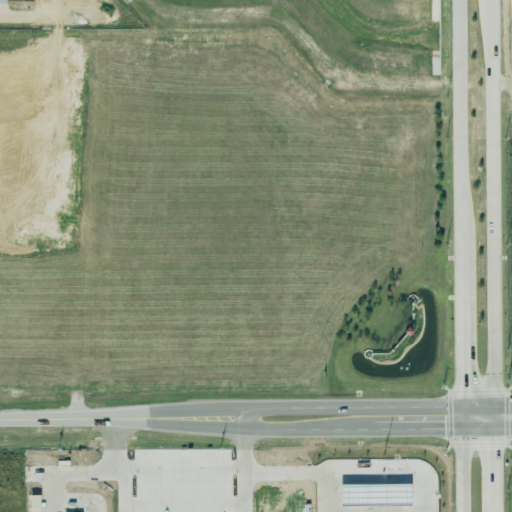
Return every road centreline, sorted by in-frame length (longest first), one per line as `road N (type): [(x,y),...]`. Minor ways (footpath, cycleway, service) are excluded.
road 1 (secondary): [(492,429),(489,0)]
road 2 (secondary): [(457,0),(460,429)]
road 3 (secondary): [(492,406),(131,417)]
road 4 (secondary): [(131,417),(296,430)]
road 5 (secondary): [(0,419),(131,417)]
